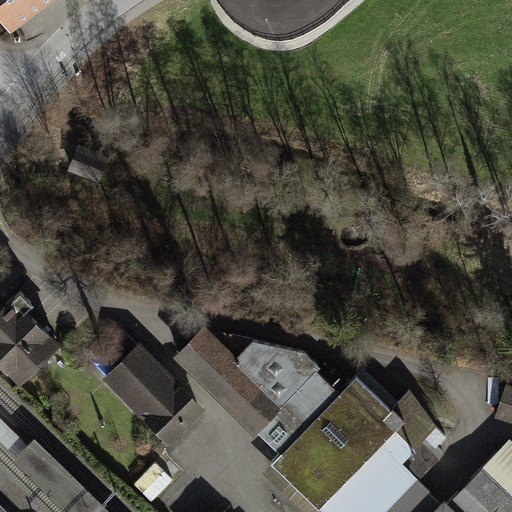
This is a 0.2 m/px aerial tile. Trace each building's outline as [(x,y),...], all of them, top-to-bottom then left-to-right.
[(0,0),(0,16),(9,28),(46,0),(0,0)] [(110,157),(78,144),(68,169),(100,182),(110,157)] [(0,363),(18,381),(57,342),(9,294),(0,303),(0,363)] [(511,511),(511,445),(505,439),(441,505),(428,493),(417,481),(443,454),(435,446),(445,436),(402,394),(394,402),(360,368),(334,394),(310,371),(315,366),(301,353),(201,326),(172,356),(274,453),(264,464),(314,511),(511,511)] [(168,443),(205,407),(139,340),(103,376),(168,443)] [(511,385),(507,384),(496,417),(511,422),(511,385)] [(12,458),(66,511),(111,511),(34,436),(12,458)] [(172,479),(155,462),(134,484),(152,500),(172,479)] [(8,511),(0,503),(0,511),(8,511)]
